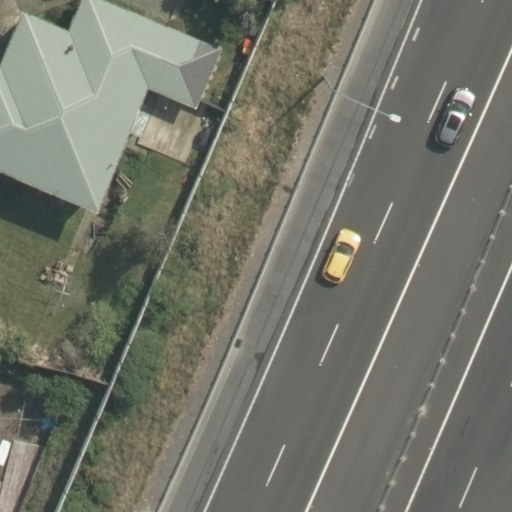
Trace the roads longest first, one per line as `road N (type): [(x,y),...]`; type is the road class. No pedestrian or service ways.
road 1 (motorway): [(240,511),(462,0)]
road 2 (motorway): [(511,366),(448,511)]
